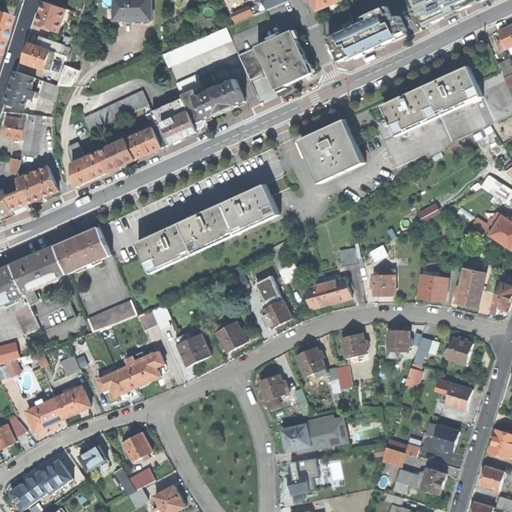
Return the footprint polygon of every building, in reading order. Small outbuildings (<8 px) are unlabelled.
[(115,0),(115,20),(152,20),(152,10),(152,0),(115,0)] [(225,0),(229,9),(244,3),(243,0),(225,0)] [(262,0),(264,4),(268,11),(288,3),(286,0),(262,0)] [(312,0),(314,2),(318,12),(342,1),(341,0),(312,0)] [(416,0),(427,25),(464,8),(481,0),(416,0)] [(38,26),(60,33),(68,11),(46,3),(42,14),(38,26)] [(254,17),(268,11),(264,4),(233,17),(235,23),(254,16),(254,17)] [(335,48),(341,62),(366,50),(367,52),(384,45),(400,38),(399,35),(408,31),(401,16),(394,19),(388,7),(364,17),(365,20),(361,22),(362,24),(356,26),(355,24),(329,36),(334,49),(335,48)] [(322,22),(329,36),(355,24),(349,10),(322,22)] [(0,52),(5,38),(11,17),(0,13),(0,52)] [(507,48),(511,45),(511,24),(499,30),(502,39),(507,48)] [(164,54),(170,66),(232,40),(227,28),(164,54)] [(269,71),(278,89),(279,89),(278,87),(286,84),(287,85),(315,72),(304,48),(299,38),(298,38),(294,30),(295,29),(295,28),(258,45),(269,71)] [(34,37),(31,44),(45,49),(47,41),(34,37)] [(501,51),(507,48),(502,39),(497,42),(501,51)] [(67,48),(47,41),(45,49),(53,52),(59,54),(64,55),(67,48)] [(25,64),(46,71),(47,70),(53,52),(45,49),(31,44),(28,55),(25,64)] [(251,79),(269,71),(258,45),(239,54),(251,79)] [(59,54),(53,52),(47,70),(53,72),(59,54)] [(498,63),(502,71),(504,77),(511,72),(511,63),(509,58),(498,63)] [(447,76),(426,85),(440,116),(483,96),(477,83),(469,66),(447,76)] [(66,67),(59,88),(72,88),(79,72),(66,67)] [(502,71),(477,83),(483,96),(440,116),(397,135),(392,124),(390,126),(388,122),(390,120),(389,117),(375,123),(387,150),(389,150),(396,166),(511,113),(511,94),(504,77),(502,71)] [(6,104),(25,110),(29,100),(31,92),(36,79),(17,73),(11,89),(6,104)] [(212,73),(200,78),(203,85),(215,80),(212,73)] [(177,84),(182,96),(193,91),(203,86),(203,85),(200,78),(198,74),(177,84)] [(236,78),(196,96),(206,119),(214,115),(215,116),(227,110),(239,105),(238,104),(246,100),(236,78)] [(39,96),(58,102),(59,88),(44,82),(39,96)] [(404,95),(383,105),(389,117),(390,120),(392,124),(397,135),(440,116),(426,85),(404,95)] [(182,96),(183,97),(189,111),(195,124),(206,119),(196,96),(193,91),(182,96)] [(85,122),(91,134),(150,107),(144,94),(85,122)] [(152,111),(158,125),(163,123),(189,111),(183,97),(152,111)] [(189,111),(163,123),(173,143),(184,138),(199,131),(195,124),(189,111)] [(29,114),(28,121),(28,122),(42,125),(43,116),(29,114)] [(4,137),(25,140),(28,122),(28,121),(8,117),(6,128),(4,137)] [(300,139),(320,183),(366,162),(358,144),(354,135),(346,118),(322,129),(300,139)] [(42,125),(28,122),(25,140),(22,154),(36,156),(42,125)] [(163,123),(158,125),(168,146),(173,143),(163,123)] [(158,125),(154,127),(163,148),(168,146),(158,125)] [(154,127),(128,139),(137,160),(152,153),(163,148),(154,127)] [(125,132),(102,143),(105,150),(128,139),(125,132)] [(361,132),(354,135),(358,144),(365,141),(361,132)] [(105,150),(100,152),(110,172),(124,166),(137,160),(128,139),(105,150)] [(67,146),(75,163),(85,159),(78,142),(67,146)] [(73,164),(75,188),(94,179),(110,172),(100,152),(85,159),(75,163),(73,164)] [(10,179),(18,180),(21,160),(14,159),(10,179)] [(19,180),(23,191),(29,204),(43,198),(60,191),(50,167),(19,180)] [(482,188),(510,203),(511,199),(511,187),(490,175),(482,188)] [(282,214),(273,195),(268,183),(245,194),(225,203),(239,234),(282,214)] [(0,216),(13,211),(7,198),(3,189),(0,190),(0,216)] [(23,191),(7,198),(13,211),(29,204),(23,191)] [(507,213),(511,206),(493,195),(489,202),(507,213)] [(239,234),(225,203),(199,215),(181,223),(196,254),(239,234)] [(424,221),(442,213),(439,204),(420,212),(424,221)] [(491,235),(511,249),(511,221),(498,213),(492,223),(496,226),(491,235)] [(474,223),(486,231),(490,226),(478,218),(474,223)] [(196,254),(181,223),(157,234),(139,243),(145,255),(153,273),(196,254)] [(69,272),(70,274),(113,254),(100,227),(78,237),(57,247),(69,272)] [(288,240),(276,245),(278,250),(290,244),(288,240)] [(32,288),(69,272),(57,247),(56,245),(34,255),(12,265),(25,292),(32,288)] [(270,248),(280,269),(286,267),(278,250),(276,245),(270,248)] [(377,261),(389,255),(385,246),(372,252),(377,261)] [(341,254),(344,270),(360,267),(358,257),(357,251),(341,254)] [(426,261),(425,269),(435,271),(437,271),(438,263),(426,261)] [(295,263),(288,266),(294,280),(301,277),(295,263)] [(26,296),(25,292),(12,265),(0,270),(0,307),(17,300),(26,296)] [(235,276),(240,287),(249,282),(241,265),(232,269),(235,276)] [(280,269),(287,284),(294,280),(288,266),(286,267),(280,269)] [(229,280),(235,276),(232,269),(225,272),(229,280)] [(466,269),(463,281),(484,285),(486,273),(466,269)] [(385,295),(397,294),(396,273),(386,273),(375,274),(375,279),(376,288),(376,295),(385,295)] [(487,290),(499,294),(504,279),(504,276),(495,273),(494,278),(491,277),(487,290)] [(337,274),(326,277),(327,283),(339,279),(337,274)] [(431,297),(442,299),(443,291),(444,283),(445,278),(435,276),(424,275),(421,296),(431,297)] [(315,280),(317,286),(327,283),(326,277),(315,280)] [(339,279),(327,283),(333,303),(342,300),(353,297),(351,289),(349,282),(348,277),(339,279)] [(502,306),(511,309),(511,304),(511,281),(504,279),(499,294),(495,304),(502,306)] [(470,304),(480,306),(484,285),(463,281),(462,286),(461,295),(459,302),(470,304)] [(311,301),(313,308),(323,306),(333,303),(327,283),(317,286),(307,288),(309,293),(311,301)] [(35,295),(32,288),(25,292),(26,296),(28,298),(35,295)] [(40,293),(35,295),(28,298),(31,306),(43,301),(40,293)] [(271,321),(275,327),(284,323),(294,318),(281,294),(271,299),(274,304),(265,309),(268,314),(271,321)] [(32,307),(31,306),(28,298),(26,296),(17,300),(17,314),(32,307)] [(133,300),(125,303),(131,318),(139,315),(133,300)] [(71,303),(37,318),(41,327),(43,332),(77,316),(71,303)] [(125,303),(118,306),(124,321),(131,318),(125,303)] [(165,304),(153,310),(159,324),(160,324),(172,319),(165,304)] [(500,313),(502,306),(495,304),(493,311),(500,313)] [(118,306),(111,309),(117,324),(124,321),(118,306)] [(37,318),(32,307),(17,314),(27,334),(41,327),(37,318)] [(111,309),(104,312),(110,326),(117,324),(111,309)] [(153,310),(146,313),(152,327),(159,324),(153,310)] [(104,312),(97,315),(103,329),(110,326),(104,312)] [(139,316),(146,330),(152,327),(146,313),(139,316)] [(97,315),(89,318),(95,333),(103,329),(97,315)] [(216,326),(219,331),(228,326),(225,321),(216,326)] [(228,348),(230,352),(239,347),(249,342),(238,321),(228,326),(219,331),(224,341),(228,348)] [(400,351),(410,351),(410,346),(410,338),(411,330),(399,330),(389,330),(389,351),(400,351)] [(178,344),(188,366),(200,361),(213,355),(203,333),(189,340),(179,344),(178,344)] [(353,335),(343,337),(348,358),(359,355),(368,353),(367,347),(365,339),(364,333),(353,335)] [(177,338),(179,344),(189,340),(186,334),(177,338)] [(449,357),(469,363),(475,343),(468,341),(460,339),(455,337),(451,349),(449,357)] [(430,351),(437,352),(440,340),(434,338),(430,351)] [(17,341),(0,346),(0,364),(23,357),(17,341)] [(298,356),(307,376),(317,372),(327,368),(323,358),(320,352),(318,347),(307,352),(298,356)] [(89,349),(75,355),(81,369),(95,363),(89,349)] [(36,354),(42,367),(49,364),(44,351),(36,354)] [(155,354),(152,355),(158,367),(166,363),(161,352),(155,355),(155,354)] [(127,360),(130,366),(140,387),(147,384),(152,381),(151,380),(162,376),(158,367),(152,355),(142,360),(139,354),(127,360)] [(75,355),(68,359),(74,372),(81,369),(75,355)] [(360,361),(359,355),(348,358),(349,364),(360,361)] [(61,362),(68,375),(74,372),(68,359),(61,362)] [(435,370),(442,371),(445,361),(438,359),(435,370)] [(115,366),(118,372),(130,366),(127,360),(115,366)] [(16,361),(8,364),(14,377),(22,373),(16,361)] [(408,383),(420,387),(422,381),(419,380),(423,365),(414,363),(408,383)] [(8,364),(1,368),(7,379),(7,380),(14,377),(8,364)] [(338,367),(339,376),(345,374),(351,373),(350,365),(338,367)] [(100,380),(105,391),(113,387),(117,396),(128,391),(128,392),(132,390),(140,387),(130,366),(118,372),(100,380)] [(330,373),(327,368),(317,372),(319,378),(330,373)] [(261,382),(269,401),(279,398),(288,394),(285,385),(281,374),(270,378),(261,382)] [(342,392),(341,384),(340,377),(332,380),(334,393),(342,392)] [(442,379),(439,389),(446,392),(442,405),(464,412),(465,409),(468,410),(472,400),(475,389),(442,379)] [(64,390),(66,394),(77,389),(75,385),(64,390)] [(66,394),(57,399),(65,418),(79,412),(93,406),(84,386),(77,389),(66,394)] [(296,391),(301,404),(308,402),(303,388),(296,391)] [(281,403),(279,398),(269,401),(271,406),(281,403)] [(29,411),(38,431),(51,425),(65,418),(57,399),(47,403),(40,406),(29,411)] [(313,415),(308,402),(301,404),(306,418),(313,415)] [(16,415),(6,419),(9,425),(15,439),(29,432),(16,415)] [(314,422),(284,429),(287,440),(289,451),(297,449),(307,447),(314,445),(311,432),(316,431),(314,422)] [(433,433),(438,435),(441,425),(436,423),(433,433)] [(0,444),(3,450),(9,447),(18,444),(15,439),(9,425),(4,427),(0,428),(0,444)] [(462,431),(441,425),(438,435),(435,445),(441,446),(449,449),(456,451),(459,442),(462,431)] [(491,453),(510,459),(511,451),(511,433),(498,429),(494,441),(491,453)] [(133,456),(136,461),(145,456),(150,454),(155,451),(144,432),(135,437),(125,442),(131,452),(133,456)] [(90,451),(82,456),(91,471),(97,467),(101,473),(112,466),(108,460),(109,459),(100,445),(90,451)] [(408,452),(389,446),(386,459),(404,464),(406,459),(408,452)] [(410,446),(408,452),(419,455),(421,449),(410,446)] [(345,447),(329,449),(330,455),(340,453),(346,453),(345,447)] [(317,450),(318,457),(322,456),(330,455),(329,449),(329,448),(317,450)] [(352,452),(346,453),(340,453),(342,461),(353,460),(352,452)] [(419,455),(408,452),(406,459),(417,462),(419,455)] [(342,461),(340,453),(330,455),(322,456),(324,464),(342,461)] [(484,475),(482,484),(494,488),(493,492),(499,493),(500,490),(501,490),(507,471),(487,466),(484,475)] [(423,488),(442,494),(445,482),(448,473),(429,467),(428,472),(423,488)] [(151,468),(143,473),(149,484),(158,479),(151,468)] [(411,484),(423,488),(428,472),(422,471),(421,475),(402,469),(396,489),(408,493),(410,488),(411,484)] [(293,483),(295,494),(318,489),(316,480),(310,481),(308,470),(302,472),(292,474),(291,474),(293,483)] [(121,475),(127,486),(134,482),(132,479),(128,471),(121,475)] [(134,482),(139,490),(144,487),(149,484),(143,473),(132,479),(134,482)] [(19,501),(25,511),(44,497),(36,486),(31,480),(13,493),(19,501)] [(44,481),(42,482),(49,493),(52,491),(44,481)] [(42,482),(36,486),(44,497),(49,493),(42,482)] [(127,486),(132,494),(139,490),(134,482),(127,486)] [(154,509),(155,511),(175,511),(187,506),(182,496),(176,485),(169,489),(162,493),(157,496),(162,505),(154,509)] [(132,494),(139,506),(150,499),(144,487),(139,490),(132,494)] [(387,500),(404,505),(406,497),(389,492),(387,500)] [(502,508),(511,510),(511,500),(505,498),(502,508)] [(473,511),(494,511),(496,507),(476,501),(474,510),(473,511)]
